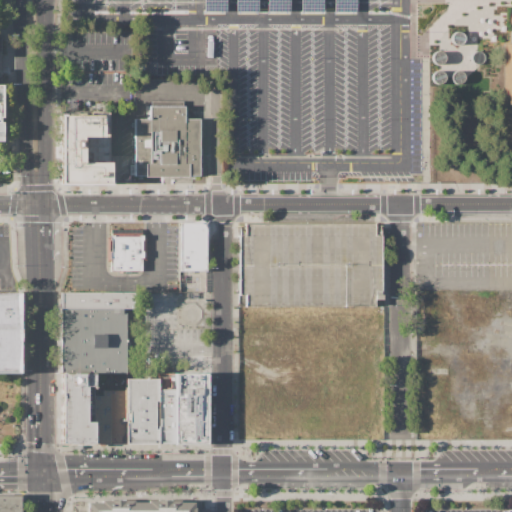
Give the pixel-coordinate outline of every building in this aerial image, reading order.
[(215,35),(199,35),(198,74),(214,74),(215,35)] [(134,119),(149,119),(149,105),(184,105),(184,119),(202,119),(201,176),(134,175),(134,119)] [(62,116),(105,116),(105,137),(76,137),(76,162),(111,162),(111,182),(62,182),(62,116)] [(180,223),(200,223),(204,225),(206,229),(206,271),(179,271),(180,223)] [(239,224),(384,224),(383,306),(238,305),(239,224)] [(109,235),(113,235),(113,237),(138,237),(138,235),(143,235),(143,240),(141,240),(141,251),(143,251),(143,258),(141,258),(141,272),(122,272),(122,273),(118,273),(118,272),(110,272),(110,258),(109,258),(109,251),(110,251),(110,240),(108,240),(109,235)] [(0,292),(24,293),(23,375),(0,374),(0,292)] [(61,292),(133,293),(133,309),(125,309),(61,309),(61,292)] [(125,309),(124,374),(93,373),(60,373),(61,309),(125,309)] [(60,373),(93,373),(92,396),(92,444),(60,444),(60,373)] [(173,374),(173,444),(205,444),(205,374),(173,374)] [(125,390),(125,379),(157,379),(157,389),(157,401),(154,401),(154,429),(157,429),(157,444),(124,444),(125,390)] [(157,444),(157,429),(157,401),(157,389),(172,389),(173,444),(157,444)] [(108,444),(92,444),(92,396),(102,396),(102,390),(109,390),(108,444)] [(109,390),(125,390),(124,444),(108,444),(109,390)] [(0,511),(0,495),(26,495),(24,511),(0,511)] [(85,511),(85,501),(98,500),(98,498),(132,498),(132,500),(147,500),(147,498),(179,498),(179,501),(194,501),(194,502),(194,511),(85,511)]
